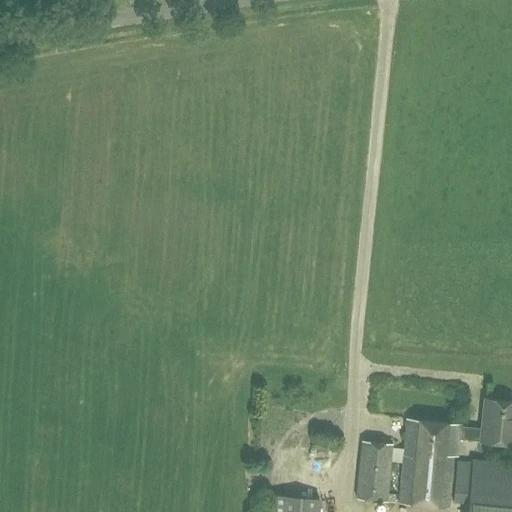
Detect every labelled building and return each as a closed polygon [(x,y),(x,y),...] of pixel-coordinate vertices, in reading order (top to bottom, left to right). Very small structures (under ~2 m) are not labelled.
[(511,402),(484,399),(480,442),(511,445),(511,402)] [(447,509),(453,454),(457,455),(460,425),(406,419),(403,449),(391,448),(392,444),(362,441),(355,499),(386,503),(392,463),(403,465),(398,503),(447,509)] [(331,449),(330,468),(344,469),(345,449),(331,449)] [(511,511),(511,465),(458,460),(454,502),(470,503),(468,511),(511,511)] [(316,511),(318,501),(266,497),(264,511),(316,511)]
